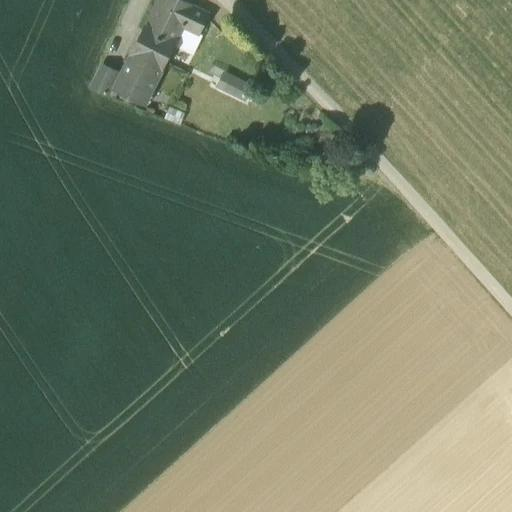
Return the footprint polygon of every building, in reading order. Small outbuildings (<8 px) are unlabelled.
[(177,0),(159,0),(145,29),(174,43),(182,27),(199,34),(208,15),(177,0)] [(202,36),(199,34),(182,27),(174,43),(173,45),(194,55),(202,36)] [(145,29),(127,67),(155,81),(173,45),(174,43),(145,29)] [(92,89),(107,96),(118,74),(103,67),(92,89)] [(144,104),(155,81),(127,67),(115,90),(144,104)] [(220,87),(244,99),(249,89),(225,77),(220,87)] [(324,160),(334,167),(342,155),(332,149),(324,160)]
